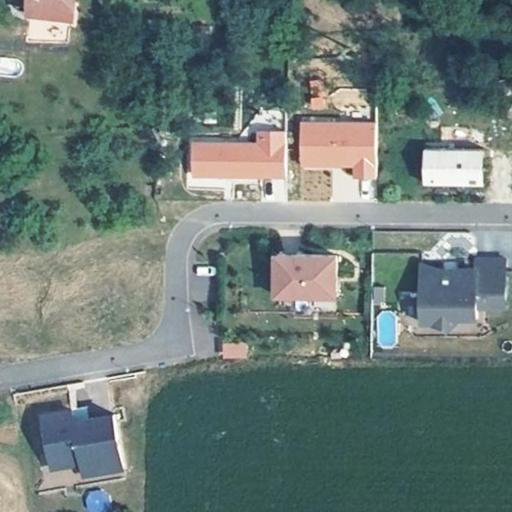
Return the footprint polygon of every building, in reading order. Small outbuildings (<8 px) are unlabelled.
[(73,0),(77,0),(30,0),(29,13),(71,18),(73,0)] [(352,168),(352,180),(377,179),(376,120),(298,121),(299,168),(352,168)] [(285,177),(285,130),(254,130),(254,140),(189,141),(190,178),(285,177)] [(484,150),(427,150),(427,185),(484,186),(484,150)] [(340,257),(279,255),(278,296),(339,298),(340,257)] [(479,321),(479,311),(508,311),(508,262),(478,262),(478,273),(424,273),(424,321),(439,321),(451,333),(463,321),(479,321)] [(246,358),(247,343),(222,342),(222,358),(246,358)] [(95,421),(85,422),(87,429),(93,433),(97,432),(95,421)] [(136,481),(126,427),(97,432),(93,433),(87,429),(85,422),(57,427),(66,481),(95,475),(97,487),(136,481)] [(88,491),(87,511),(106,511),(107,491),(88,491)]
